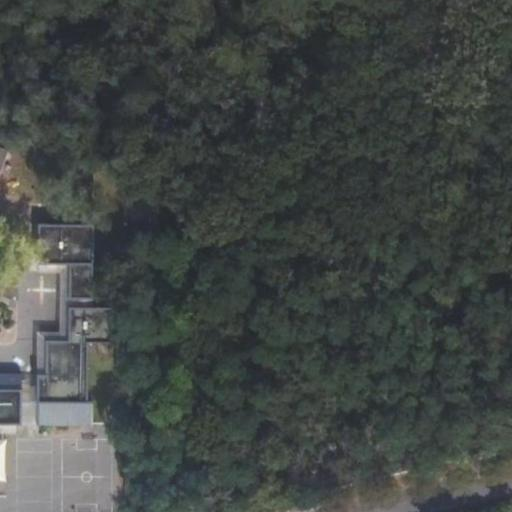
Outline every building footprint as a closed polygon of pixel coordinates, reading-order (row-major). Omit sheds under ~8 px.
[(82,265),(82,226),(56,226),(27,225),(26,265),(27,265),(57,266),(57,299),(81,300),(81,265),(82,265)] [(11,386),(10,424),(25,424),(25,400),(34,400),(34,340),(56,340),(57,307),(81,308),(81,300),(57,299),(57,266),(27,265),(26,273),(49,274),(48,332),(26,332),(26,362),(25,386),(11,386)] [(76,401),(76,380),(76,343),(100,343),(100,308),(81,308),(57,307),(56,340),(34,340),(34,375),(34,400),(25,400),(25,424),(80,425),(81,415),(81,401),(76,401)] [(11,374),(0,373),(0,423),(9,424),(10,424),(11,386),(11,374)] [(0,432),(9,433),(9,424),(0,423),(0,432)]
